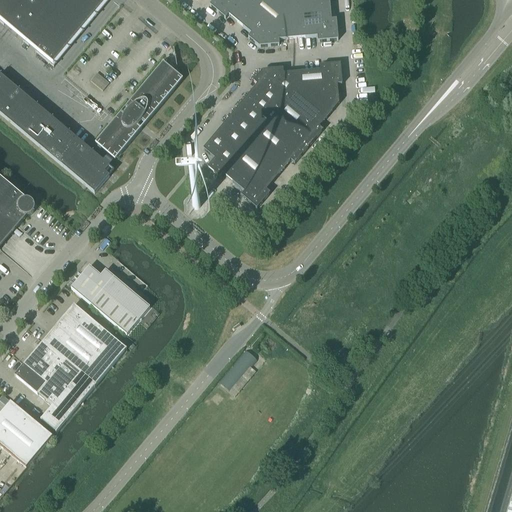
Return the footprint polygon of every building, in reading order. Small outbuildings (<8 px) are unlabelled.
[(0,0),(0,22),(54,68),(54,67),(44,59),(92,0),(0,0)] [(209,0),(213,3),(210,7),(225,20),(229,16),(251,35),(248,39),(259,48),(279,46),(279,41),(317,38),(318,43),(338,41),(336,21),(331,21),(329,0),(209,0)] [(145,125),(172,93),(183,81),(178,77),(177,73),(177,69),(177,65),(176,61),(175,57),(175,53),(174,49),(173,49),(174,52),(175,57),(175,62),(176,66),(177,71),(164,65),(164,64),(125,110),(128,112),(125,117),(122,114),(98,143),(117,159),(140,131),(141,131),(138,128),(142,123),(145,126),(145,125)] [(319,128),(339,105),(337,86),(342,86),(340,65),(320,67),(320,72),(283,75),(283,70),(263,72),(253,83),(257,86),(203,150),(215,160),(207,169),(219,179),(223,175),(244,193),(241,197),(257,210),(270,195),(266,191),(291,162),(295,165),(322,132),(323,132),(319,128)] [(109,84),(97,74),(90,82),(103,92),(109,84)] [(109,168),(0,76),(0,115),(95,195),(109,178),(104,174),(109,168)] [(26,200),(0,178),(0,249),(19,226),(27,217),(29,217),(30,216),(31,216),(32,215),(33,214),(34,213),(34,212),(35,210),(35,209),(35,208),(35,207),(34,205),(34,204),(33,203),(32,202),(31,201),(30,201),(28,200),(27,200),(26,200)] [(182,202),(183,213),(191,220),(192,220),(203,219),(210,210),(209,199),(200,192),(189,193),(182,202)] [(150,309),(131,293),(132,292),(129,290),(128,291),(105,272),(101,277),(89,268),(71,290),(127,337),(150,309)] [(127,351),(74,306),(42,345),(64,364),(79,376),(95,389),(127,351)] [(55,375),(64,364),(42,345),(33,355),(55,375)] [(232,389),(249,368),(251,369),(257,362),(245,352),(219,382),(226,388),(228,386),(232,389)] [(55,375),(33,355),(24,366),(46,385),(55,375)] [(51,409),(52,409),(79,376),(64,364),(55,375),(46,385),(37,396),(52,408),(51,409)] [(46,385),(24,366),(14,377),(37,396),(46,385)] [(56,435),(95,389),(79,376),(52,409),(51,409),(40,421),(56,435)] [(53,439),(37,426),(11,403),(0,415),(0,447),(26,470),(53,439)]
